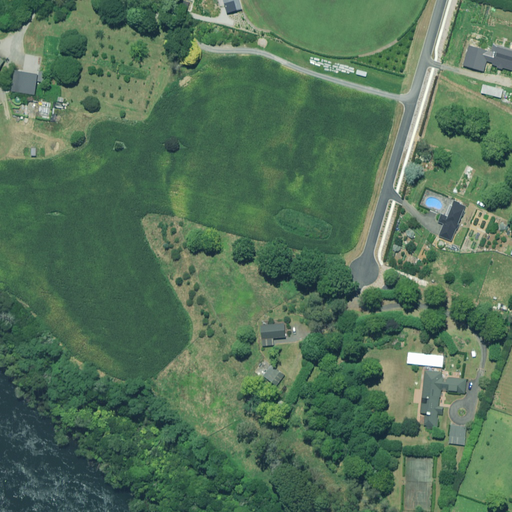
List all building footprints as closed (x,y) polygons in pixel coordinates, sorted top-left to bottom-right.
[(46,73),(40,72),(43,58),(26,55),(24,69),(17,68),(16,75),(13,92),(35,96),(38,82),(44,83),(46,73)] [(467,206),(454,201),(448,216),(442,214),(439,222),(445,225),(440,237),(452,242),(467,206)] [(446,247),(446,246),(446,244),(445,243),(444,242),(443,241),(442,241),(440,241),(439,242),(438,243),(437,244),(437,245),(437,247),(438,248),(439,249),(440,250),(441,250),(443,250),(444,249),(445,248),(446,247)] [(286,338),(285,324),(262,326),(263,347),(274,346),(274,339),(286,338)] [(261,372),(264,373),(263,375),(278,386),(285,376),(270,365),(266,370),(264,368),(261,372)] [(427,426),(426,431),(435,432),(435,429),(438,430),(439,415),(444,415),(444,407),(440,407),(442,391),(466,393),(467,380),(443,378),(443,373),(425,371),(421,414),(426,414),(425,419),(425,426),(427,426)] [(467,428),(452,426),(450,444),(466,446),(467,428)]
